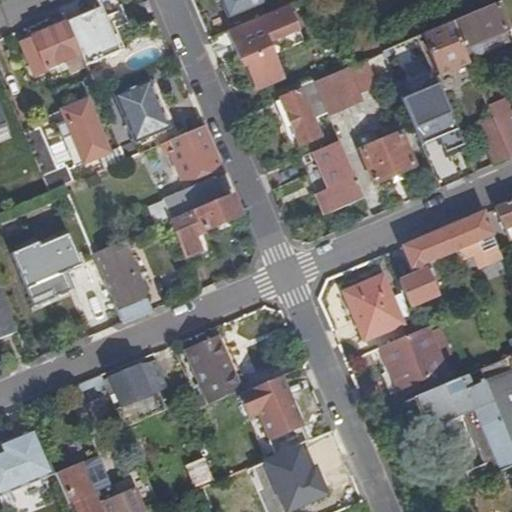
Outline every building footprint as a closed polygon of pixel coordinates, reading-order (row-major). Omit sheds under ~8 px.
[(490,6),(478,11),(454,21),(464,47),(508,29),(511,27),(511,23),(503,1),(490,6)] [(289,5),(228,30),(241,61),(244,59),(256,88),(284,76),(275,54),(284,50),(305,41),(289,5)] [(102,8),(68,22),(81,53),(86,67),(121,52),(102,8)] [(45,69),(81,53),(68,22),(28,39),(32,48),(26,50),(37,76),(46,73),(45,69)] [(426,33),(434,51),(446,46),(448,51),(433,58),(440,74),(469,62),(452,22),(426,33)] [(345,37),(356,63),(367,58),(375,55),(364,29),(345,37)] [(511,39),(508,29),(464,47),(469,58),(511,39)] [(426,33),(418,36),(426,54),(434,51),(426,33)] [(32,48),(28,39),(23,42),(26,50),(32,48)] [(275,54),(284,76),(294,72),(284,50),(275,54)] [(367,58),(378,85),(395,78),(387,58),(384,51),(375,55),(367,58)] [(347,66),(314,80),(326,108),(347,99),(346,98),(378,85),(367,58),(356,63),(352,64),(347,66)] [(308,83),(299,87),(302,91),(283,99),(301,144),(320,136),(313,119),(328,113),(326,108),(314,80),(308,83)] [(151,82),(116,96),(135,141),(170,127),(151,82)] [(465,145),(439,84),(405,100),(414,121),(430,115),(447,152),(465,145)] [(328,113),(329,115),(361,102),(358,94),(346,98),(347,99),(326,108),(328,113)] [(511,156),(511,105),(509,97),(489,105),(495,120),(511,157),(511,156)] [(125,160),(120,148),(109,152),(88,101),(62,112),(67,123),(58,127),(62,137),(71,133),(83,163),(100,156),(106,169),(125,160)] [(511,157),(495,120),(481,126),(496,164),(503,160),(511,157)] [(171,153),(171,154),(183,181),(220,166),(204,127),(186,134),(170,141),(175,151),(171,153)] [(40,128),(25,134),(36,161),(50,193),(52,192),(65,187),(72,183),(73,183),(66,167),(54,172),(48,158),(51,156),(40,128)] [(376,183),(416,166),(402,132),(361,148),(376,183)] [(175,151),(170,141),(161,144),(166,156),(171,154),(171,153),(175,151)] [(313,152),(321,169),(329,188),(315,194),(325,215),(364,198),(339,141),(319,150),(313,152)] [(313,152),(300,157),(307,175),(321,169),(313,152)] [(50,193),(36,161),(26,165),(40,196),(48,193),(50,193)] [(157,227),(170,222),(224,199),(216,179),(148,207),(157,227)] [(224,199),(170,222),(178,241),(204,230),(241,214),(233,195),(224,199)] [(511,200),(495,208),(504,229),(511,225),(511,200)] [(494,236),(484,212),(406,247),(415,268),(415,267),(418,274),(400,282),(410,307),(438,295),(425,264),(431,262),(432,262),(457,252),(461,261),(468,258),(466,254),(473,251),(480,269),(504,259),(494,236)] [(67,229),(12,254),(27,288),(82,264),(67,229)] [(215,256),(204,230),(178,241),(188,267),(215,256)] [(99,252),(94,255),(123,323),(152,311),(123,241),(99,252)] [(96,244),(90,246),(94,255),(99,252),(96,244)] [(384,276),(345,293),(365,340),(404,324),(403,322),(412,318),(402,294),(393,298),(384,276)] [(0,288),(0,337),(16,332),(0,288)] [(391,372),(400,391),(446,372),(428,328),(421,331),(382,348),(391,372)] [(218,339),(236,380),(243,377),(226,335),(218,339)] [(236,380),(218,339),(218,338),(188,350),(196,370),(192,371),(195,377),(198,375),(211,405),(241,393),(236,380)] [(503,361),(497,348),(474,357),(479,371),(481,370),(491,366),(503,361)] [(511,374),(506,359),(503,361),(491,366),(481,370),(486,382),(511,443),(511,374)] [(154,361),(148,364),(153,376),(152,377),(158,392),(166,389),(154,361)] [(104,381),(124,428),(166,410),(158,392),(152,377),(153,376),(148,364),(138,365),(109,378),(109,379),(104,381)] [(400,391),(391,372),(384,374),(392,394),(400,391)] [(277,456),(308,443),(281,378),(237,396),(247,418),(259,412),(277,456)] [(468,473),(472,483),(511,466),(511,443),(486,382),(484,383),(484,380),(481,382),(481,384),(430,406),(438,425),(474,410),(495,461),(468,473)] [(259,412),(247,418),(265,461),(277,456),(259,412)] [(1,453),(0,453),(0,496),(56,473),(48,454),(38,429),(15,439),(18,446),(1,453)] [(333,432),(308,443),(316,461),(341,450),(333,432)] [(15,439),(0,445),(0,451),(1,453),(18,446),(15,439)] [(69,502),(73,511),(141,511),(131,488),(98,502),(93,491),(97,490),(103,485),(104,480),(102,475),(97,472),(92,473),(86,474),(81,464),(57,474),(69,502)] [(266,489),(275,511),(299,511),(286,480),(266,489)] [(441,511),(436,499),(410,510),(410,511),(441,511)]
